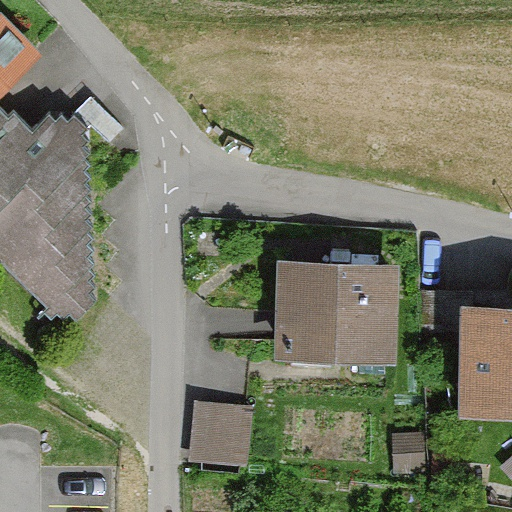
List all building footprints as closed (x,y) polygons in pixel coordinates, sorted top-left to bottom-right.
[(0,254),(55,307),(77,317),(97,292),(89,124),(108,142),(123,127),(87,92),(69,111),(63,105),(55,113),(46,105),(33,118),(17,102),(13,106),(0,92),(0,88),(45,42),(3,3),(0,5),(0,254)] [(404,362),(406,266),(288,263),(286,359),(404,362)] [(511,414),(511,305),(472,304),(469,413),(511,414)] [(249,466),(254,410),(198,405),(193,461),(249,466)] [(420,442),(393,444),(395,481),(422,479),(420,442)]
